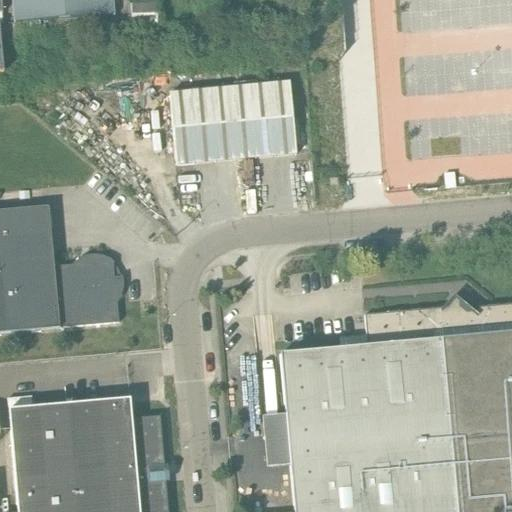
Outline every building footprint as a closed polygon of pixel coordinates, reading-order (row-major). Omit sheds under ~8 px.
[(11,0),(12,22),(113,15),(112,0),(11,0)] [(158,6),(133,6),(133,18),(158,18),(158,6)] [(176,167),(296,156),(289,84),(169,95),(176,167)] [(0,193),(12,192),(10,168),(0,168),(0,193)] [(123,280),(122,277),(113,278),(113,265),(110,261),(104,258),(98,257),(96,256),(90,257),(86,257),(81,259),(76,262),(72,266),(54,268),(48,208),(0,212),(0,334),(118,324),(117,304),(120,299),(122,292),(123,289),(123,284),(123,280)] [(289,468),(293,511),(511,511),(511,305),(479,309),(474,315),(454,298),(444,309),(364,316),(366,337),(367,348),(337,350),(279,356),(285,416),(289,468)] [(132,420),(130,401),(9,411),(17,511),(167,511),(159,418),(132,420)]
